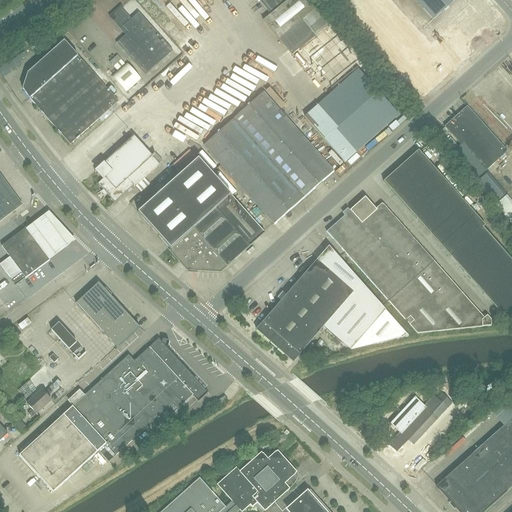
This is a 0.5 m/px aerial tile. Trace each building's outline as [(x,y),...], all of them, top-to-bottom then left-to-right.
[(303,19),(315,9),(308,0),(259,0),(270,14),(263,19),(292,56),(316,36),(303,19)] [(379,48),(411,84),(420,94),(448,70),(468,52),(451,32),(431,50),(387,0),(340,0),(338,2),(379,48)] [(415,0),(433,19),(454,0),(415,0)] [(157,64),(172,50),(139,13),(131,19),(121,8),(114,14),(118,18),(114,22),(126,35),(117,43),(146,75),(157,64)] [(35,106),(36,105),(70,144),(118,101),(77,56),(64,41),(27,74),(22,89),(27,96),(30,100),(35,106)] [(114,67),(122,60),(118,56),(110,63),(114,67)] [(140,79),(126,63),(111,76),(126,92),(140,79)] [(345,163),(399,115),(358,69),(304,117),(345,163)] [(334,172),(263,92),(203,146),(274,225),(334,172)] [(507,151),(467,107),(445,127),(484,171),(507,151)] [(115,203),(134,185),(135,187),(160,165),(153,157),(155,155),(155,154),(149,159),(131,139),(134,137),(134,136),(95,172),(97,170),(104,178),(98,184),(104,191),(102,192),(105,195),(106,194),(115,203)] [(511,314),(511,260),(483,228),(485,226),(418,151),(383,182),(450,257),(500,313),(511,314)] [(171,249),(178,258),(188,269),(189,268),(191,270),(221,271),(226,267),(227,268),(265,234),(231,196),(198,159),(138,213),(171,249)] [(0,220),(22,205),(0,175),(0,220)] [(496,205),(511,224),(511,200),(508,195),(496,205)] [(482,327),(491,327),(491,320),(487,316),(485,318),(384,205),(377,211),(366,198),(355,208),(327,232),(400,314),(406,321),(410,325),(417,335),(482,328),(482,327)] [(49,211),(26,228),(50,259),(75,239),(49,211)] [(0,265),(15,285),(20,281),(25,278),(49,260),(25,229),(2,246),(10,257),(0,264),(0,265)] [(329,247),(256,330),(293,362),(300,355),(300,354),(323,327),(350,351),(351,351),(409,337),(329,247)] [(75,304),(116,348),(117,349),(139,328),(98,283),(75,304)] [(73,354),(80,347),(58,323),(51,330),(73,354)] [(85,396),(72,407),(18,456),(52,493),(106,444),(116,455),(152,422),(157,428),(190,399),(193,396),(198,402),(207,393),(208,393),(191,375),(189,376),(165,350),(167,348),(162,342),(160,344),(157,341),(159,340),(159,339),(158,340),(134,362),(126,369),(120,363),(85,396)] [(81,358),(88,356),(86,348),(78,350),(81,358)] [(53,355),(48,358),(54,363),(57,360),(53,355)] [(51,401),(42,391),(27,404),(31,410),(27,413),(31,418),(35,414),(36,414),(51,401)] [(399,433),(388,445),(395,452),(397,453),(399,451),(401,449),(408,441),(413,446),(414,445),(413,445),(452,404),(441,394),(437,399),(434,395),(433,396),(434,396),(425,406),(415,397),(390,424),(399,433)] [(224,396),(221,399),(218,400),(221,405),(227,401),(224,396)] [(454,509),(456,508),(459,511),(482,511),(511,485),(511,418),(437,486),(451,502),(449,503),(454,509)] [(16,425),(23,432),(27,428),(20,421),(16,425)] [(289,483),(302,472),(282,449),(271,458),(266,451),(243,471),(241,467),(221,485),(244,511),(251,511),(261,503),(268,511),(269,511),(295,490),(289,483)] [(205,478),(165,511),(225,511),(230,508),(205,478)] [(333,511),(312,487),(288,507),(292,511),(333,511)]
